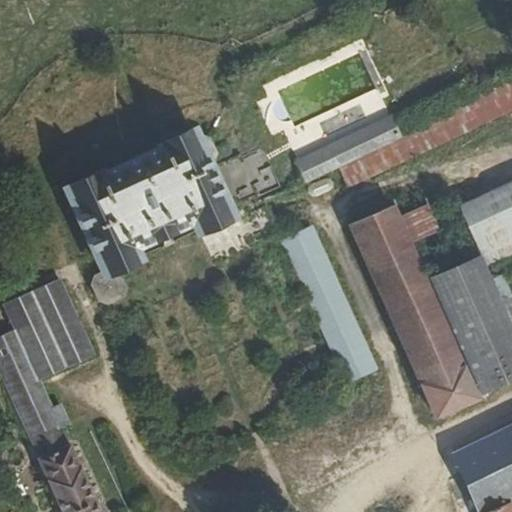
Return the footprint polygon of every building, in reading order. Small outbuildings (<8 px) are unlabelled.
[(511,94),(511,61),(419,105),(418,111),(295,171),(304,192),(511,94)] [(86,270),(86,286),(92,296),(102,298),(121,287),(112,263),(138,251),(132,240),(193,211),(199,224),(232,208),(229,202),(210,160),(217,142),(209,127),(201,124),(194,125),(191,120),(155,134),(161,148),(101,174),(95,161),(63,177),(103,262),(86,270)] [(511,167),(450,196),(473,252),(511,234),(511,167)] [(472,384),(388,192),(347,210),(428,403),(472,384)] [(313,215),(281,228),(344,364),(375,351),(313,215)] [(466,263),(439,277),(481,378),(508,367),(466,263)] [(0,356),(23,342),(13,318),(0,324),(0,356)] [(44,391),(23,342),(0,356),(0,375),(14,406),(44,391)] [(51,390),(44,391),(14,406),(24,429),(57,417),(59,410),(51,390)] [(511,410),(445,445),(472,507),(503,489),(511,484),(511,410)] [(24,429),(39,460),(69,445),(57,417),(24,429)] [(39,460),(62,511),(97,511),(69,445),(39,460)] [(511,511),(511,507),(503,489),(472,507),(473,511),(511,511)]
